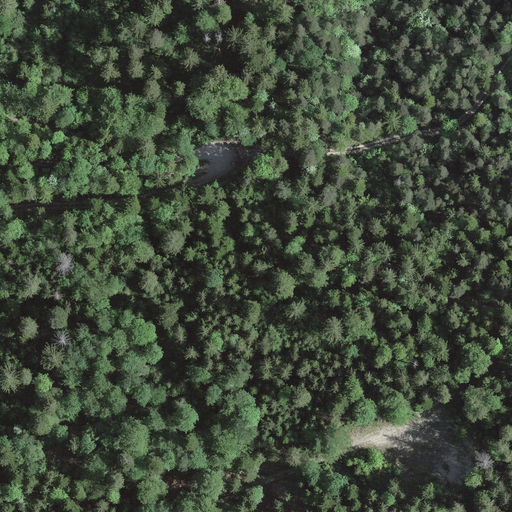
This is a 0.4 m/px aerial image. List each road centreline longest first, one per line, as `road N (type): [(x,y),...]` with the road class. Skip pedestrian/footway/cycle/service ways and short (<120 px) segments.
road 1 (track): [(0,465),(39,458),(91,463),(208,496),(247,491),(416,426)]
road 2 (track): [(511,59),(448,125),(359,145),(234,155)]
road 3 (track): [(234,155),(221,173),(177,188),(0,212)]
road 4 (track): [(234,155),(127,154),(0,111)]
road 5 (track): [(234,155),(159,176),(0,163)]
